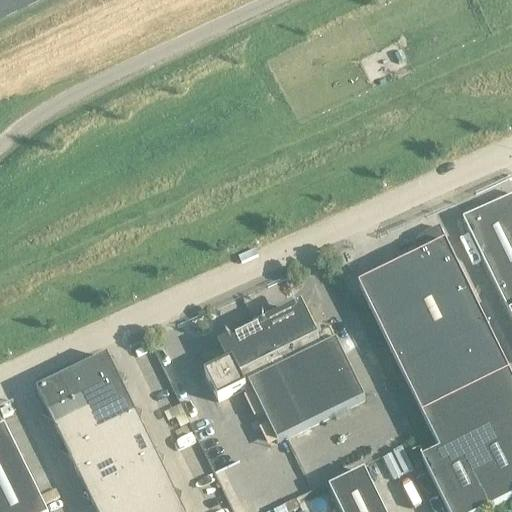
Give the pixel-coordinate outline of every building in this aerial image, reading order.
[(511,199),(463,221),(482,261),(511,245),(511,199)] [(439,228),(420,238),(421,241),(419,250),(405,256),(408,263),(359,288),(440,453),(422,462),(446,511),(489,511),(511,501),(511,380),(456,265),(457,264),(439,228)] [(511,313),(511,245),(482,261),(509,315),(511,313)] [(302,313),(258,334),(284,368),(324,348),(319,338),(321,337),(321,336),(314,339),(302,313)] [(284,368),(258,334),(220,353),(221,354),(225,352),(231,364),(205,376),(218,404),(245,390),(247,396),(246,396),(247,397),(253,394),(277,444),(297,435),(282,405),(268,376),(284,368)] [(336,342),(324,348),(284,368),(268,376),(282,405),(351,372),(336,342)] [(107,359),(71,376),(82,397),(117,379),(107,359)] [(365,401),(351,372),(282,405),(297,435),(365,401)] [(82,397),(71,376),(37,393),(47,414),(82,397)] [(127,399),(117,379),(82,397),(91,417),(127,399)] [(91,417),(82,397),(47,414),(57,434),(91,417)] [(137,420),(127,399),(91,417),(101,437),(137,420)] [(101,437),(91,417),(57,434),(67,454),(101,437)] [(147,440),(137,420),(101,437),(111,458),(147,440)] [(0,511),(45,511),(5,431),(0,433),(0,511)] [(111,458),(101,437),(67,454),(77,475),(111,458)] [(157,461),(147,440),(111,458),(121,478),(157,461)] [(392,455),(382,460),(393,482),(403,477),(392,455)] [(121,478),(111,458),(77,475),(87,495),(121,478)] [(167,481),(157,461),(121,478),(131,498),(167,481)] [(383,511),(365,473),(329,490),(339,511),(383,511)] [(103,511),(131,498),(121,478),(87,495),(95,511),(103,511)] [(155,511),(177,501),(167,481),(131,498),(138,511),(155,511)] [(138,511),(131,498),(103,511),(138,511)] [(182,511),(177,501),(155,511),(182,511)] [(295,502),(275,511),(296,511),(299,511),(295,502)]
